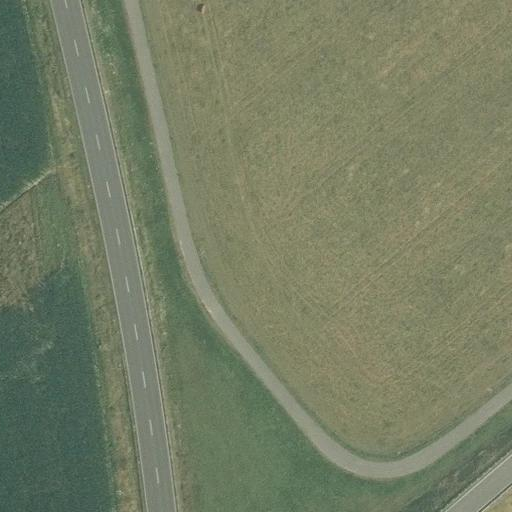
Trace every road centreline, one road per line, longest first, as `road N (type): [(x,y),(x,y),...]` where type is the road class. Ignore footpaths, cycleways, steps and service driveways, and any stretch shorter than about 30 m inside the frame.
road 1 (track): [(131,0),(194,274),(210,307),(324,449),(361,473),(411,471),(511,393)]
road 2 (primary): [(164,511),(131,282),(69,0)]
